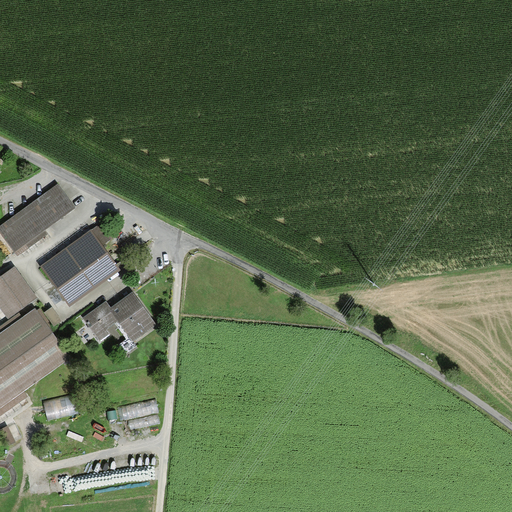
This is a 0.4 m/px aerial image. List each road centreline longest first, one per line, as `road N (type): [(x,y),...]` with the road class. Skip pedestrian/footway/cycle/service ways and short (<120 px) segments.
road 1 (unclassified): [(511,424),(419,357),(0,140)]
road 2 (track): [(178,232),(155,511)]
